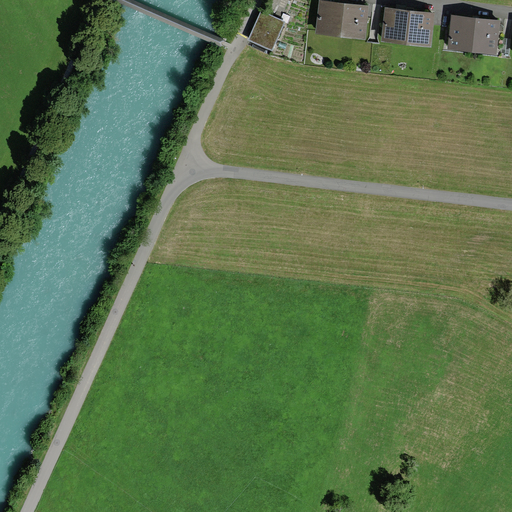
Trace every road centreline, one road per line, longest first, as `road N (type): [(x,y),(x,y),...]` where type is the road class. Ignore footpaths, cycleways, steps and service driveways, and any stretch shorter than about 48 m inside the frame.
road 1 (residential): [(26,511),(180,165),(511,205)]
road 2 (track): [(102,0),(0,227)]
